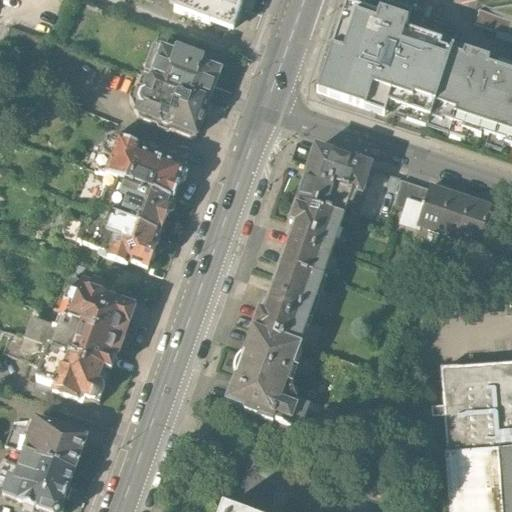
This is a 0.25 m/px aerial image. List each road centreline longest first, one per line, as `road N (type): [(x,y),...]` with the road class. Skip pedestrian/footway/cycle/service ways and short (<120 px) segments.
road 1 (primary): [(119,511),(266,111)]
road 2 (residential): [(266,111),(511,187)]
